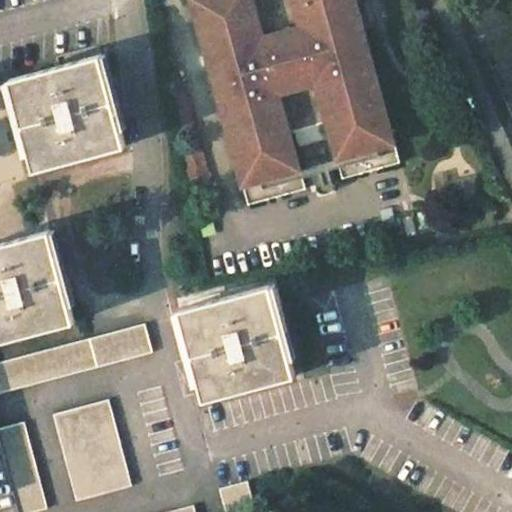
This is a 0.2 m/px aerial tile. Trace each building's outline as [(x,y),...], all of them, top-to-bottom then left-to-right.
[(193,0),(250,202),(306,187),(291,128),(327,118),(343,175),(401,159),(356,0),(193,0)] [(9,79),(34,171),(126,146),(101,54),(9,79)] [(0,243),(0,341),(75,321),(50,230),(0,243)] [(179,308),(204,400),(296,375),(272,284),(179,308)] [(0,362),(0,393),(153,352),(145,323),(0,362)] [(53,414),(77,500),(132,486),(109,398),(53,414)] [(0,428),(0,443),(18,511),(33,511),(48,508),(24,421),(0,428)] [(219,487),(229,511),(238,511),(255,506),(248,480),(219,487)]
